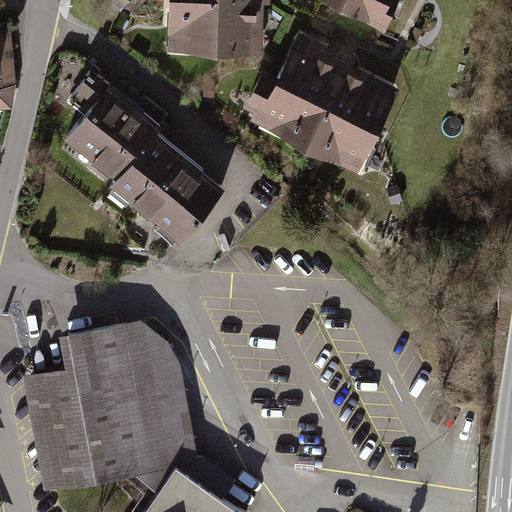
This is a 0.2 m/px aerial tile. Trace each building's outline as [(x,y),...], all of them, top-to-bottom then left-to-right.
[(264,0),(163,0),(162,50),(256,53),(258,3),(264,3),(264,0)] [(328,0),(381,25),(392,0),(328,0)] [(0,24),(0,108),(9,108),(13,81),(8,23),(0,24)] [(350,58),(297,31),(250,120),(350,169),(392,88),(347,64),(350,58)] [(157,126),(86,69),(70,88),(89,102),(58,139),(110,178),(104,185),(176,242),(219,188),(151,133),(157,126)] [(160,315),(69,332),(75,366),(35,374),(55,482),(114,471),(147,505),(142,511),(246,511),(248,511),(177,461),(165,478),(149,464),(186,457),(160,315)]
